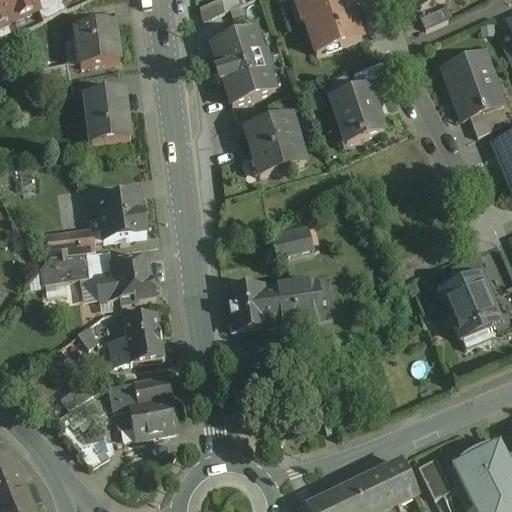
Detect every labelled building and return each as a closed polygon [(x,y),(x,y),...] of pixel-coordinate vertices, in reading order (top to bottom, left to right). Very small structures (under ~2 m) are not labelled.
[(32,1),(32,0),(0,0),(13,25),(37,14),(38,14),(32,1)] [(0,0),(0,31),(13,25),(0,0)] [(54,20),(45,0),(34,0),(32,1),(38,14),(37,14),(42,25),(54,20)] [(60,2),(58,0),(45,0),(54,20),(66,14),(61,2),(60,2)] [(320,0),(287,0),(292,12),(295,11),(294,9),(320,1),(320,3),(321,3),(320,0)] [(413,0),(416,9),(419,10),(450,0),(413,0)] [(347,1),(322,9),(320,3),(320,1),(294,9),(295,11),(303,8),(320,58),(361,44),(347,1)] [(442,14),(420,23),(425,34),(447,24),(442,14)] [(114,29),(75,34),(76,46),(65,47),(67,63),(78,62),(79,72),(119,67),(114,29)] [(255,37),(211,51),(219,76),(215,78),(219,89),(223,87),(231,112),(275,98),(268,77),(270,73),(265,60),(262,58),(255,37)] [(484,58),(442,73),(462,126),(469,123),(477,143),(502,133),(496,113),(503,111),(502,109),(499,110),(487,78),(491,77),(484,58)] [(67,70),(13,81),(16,98),(47,92),(70,87),(67,70)] [(346,79),(323,90),(329,108),(331,107),(331,105),(353,98),(346,79)] [(100,96),(98,82),(73,84),(74,98),(100,96)] [(70,87),(47,92),(50,104),(72,99),(70,87)] [(353,98),(331,105),(331,107),(340,133),(346,131),(351,145),(345,147),(346,149),(383,137),(368,93),(353,98)] [(123,97),(84,102),(90,150),(129,145),(123,97)] [(11,102),(0,104),(0,121),(14,118),(11,102)] [(292,103),(268,114),(272,128),(290,123),(291,129),(304,125),(292,103)] [(272,128),(247,136),(254,158),(252,159),(259,182),(304,169),(291,129),(290,123),(272,128)] [(511,141),(493,150),(501,168),(502,167),(511,191),(511,141)] [(139,201),(97,207),(103,247),(146,241),(143,220),(141,220),(139,201)] [(307,232),(271,241),(273,250),(297,244),(300,256),(312,253),(307,232)] [(91,236),(45,242),(48,264),(85,259),(94,258),(91,236)] [(85,259),(48,264),(49,276),(87,272),(85,259)] [(87,272),(49,276),(48,264),(39,275),(41,291),(88,283),(87,272)] [(146,264),(110,270),(111,280),(96,282),(100,307),(120,303),(121,309),(136,307),(136,305),(154,302),(151,284),(150,285),(146,264)] [(461,270),(451,274),(456,285),(466,281),(461,270)] [(480,283),(439,300),(459,346),(461,345),(459,340),(485,329),(494,325),(497,330),(499,329),(490,308),(480,283)] [(315,286),(261,293),(228,297),(229,312),(230,322),(231,322),(233,336),(320,324),(315,286)] [(511,299),(490,308),(499,329),(497,330),(501,340),(511,335),(511,299)] [(156,320),(123,326),(125,344),(109,346),(113,371),(130,368),(130,369),(163,364),(156,320)] [(485,329),(459,340),(461,345),(465,355),(491,344),(485,329)] [(98,348),(86,332),(77,339),(88,355),(98,348)] [(167,383),(108,395),(113,419),(130,416),(134,446),(177,437),(171,403),(170,403),(167,383)] [(90,473),(116,456),(102,435),(77,452),(90,473)] [(489,451),(473,457),(459,467),(460,469),(451,473),(470,511),(511,511),(511,463),(508,466),(499,449),(490,453),(489,451)] [(9,460),(0,463),(0,511),(29,511),(9,461),(9,460)] [(416,470),(431,502),(449,494),(434,462),(416,470)] [(401,468),(335,499),(335,500),(309,511),(395,511),(417,502),(401,468)]
